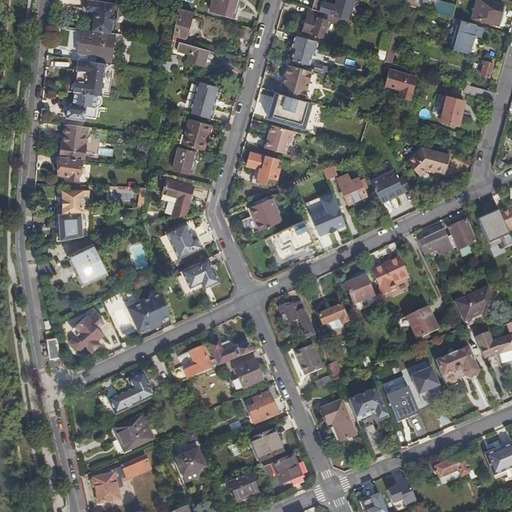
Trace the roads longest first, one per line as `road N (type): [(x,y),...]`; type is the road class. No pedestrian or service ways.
road 1 (residential): [(45,391),(22,237),(42,0)]
road 2 (residential): [(274,0),(214,213),(249,299)]
road 3 (residential): [(249,299),(477,192)]
road 4 (residential): [(45,391),(249,299)]
road 5 (residential): [(249,299),(331,489)]
road 6 (residential): [(331,489),(511,415)]
road 7 (residential): [(511,68),(477,192)]
road 8 (residential): [(74,511),(45,391)]
